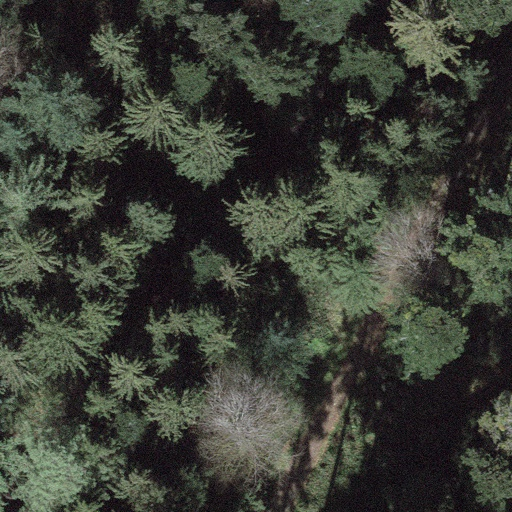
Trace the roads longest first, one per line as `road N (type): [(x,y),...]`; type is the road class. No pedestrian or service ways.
road 1 (track): [(400,0),(0,504)]
road 2 (track): [(278,511),(511,87)]
